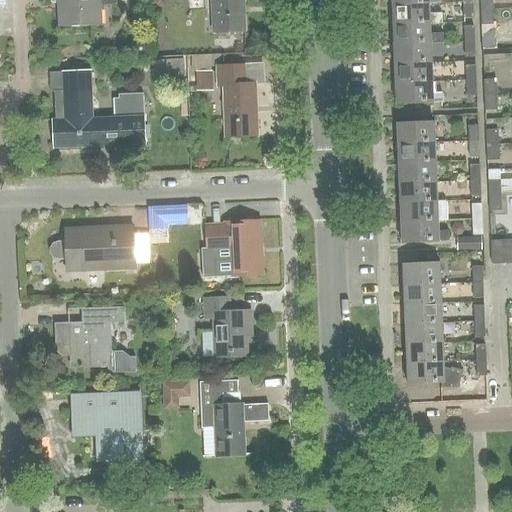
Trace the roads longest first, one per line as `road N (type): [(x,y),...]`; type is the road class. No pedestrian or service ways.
road 1 (unclassified): [(2,199),(329,187)]
road 2 (residential): [(15,511),(2,199)]
road 3 (unclassified): [(336,427),(329,187)]
road 4 (residential): [(2,199),(0,108),(20,86),(18,0)]
road 5 (unclassified): [(329,187),(321,0)]
road 6 (residential): [(336,427),(511,421)]
